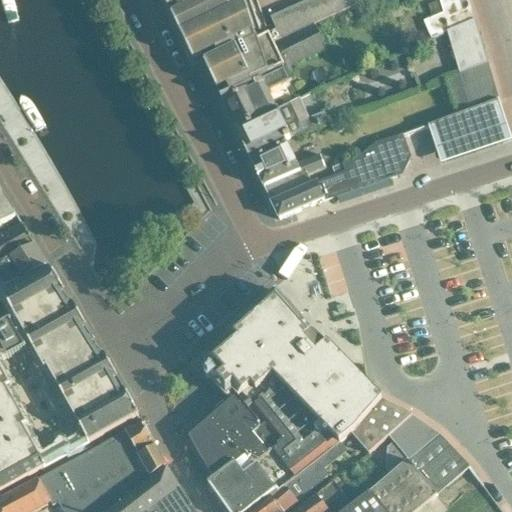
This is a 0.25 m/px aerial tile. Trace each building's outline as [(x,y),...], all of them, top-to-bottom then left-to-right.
[(243,0),(163,0),(193,62),(255,33),(243,0)] [(314,26),(325,21),(315,0),(313,0),(304,4),(314,26)] [(315,0),(325,21),(336,16),(329,0),(315,0)] [(329,0),(336,16),(348,11),(342,0),(329,0)] [(342,0),(348,11),(359,6),(356,0),(342,0)] [(427,31),(471,10),(468,0),(464,0),(431,15),(432,19),(424,23),(427,31)] [(431,15),(464,0),(438,0),(439,2),(427,7),(431,15)] [(303,31),(314,26),(304,4),(293,9),(303,31)] [(292,36),(303,31),(293,9),(282,14),(292,36)] [(448,35),(475,22),(471,10),(427,31),(431,39),(448,35)] [(280,41),(292,36),(282,14),(271,19),(280,41)] [(459,76),(488,65),(475,22),(448,35),(459,76)] [(275,45),(287,69),(326,50),(314,26),(275,45)] [(253,85),(286,70),(269,35),(204,66),(223,103),(255,88),(253,85)] [(488,65),(459,76),(459,77),(446,82),(459,119),(500,104),(488,65)] [(291,83),(286,72),(286,71),(286,70),(253,85),(255,88),(223,103),(236,131),(277,112),(269,93),(291,83)] [(312,91),(300,98),(311,118),(324,111),(312,91)] [(249,159),(285,142),(329,125),(325,115),(309,121),(300,101),(277,112),(236,131),(249,159)] [(511,141),(500,104),(459,119),(430,127),(442,164),(511,141)] [(311,187),(271,205),(280,222),(325,203),(397,179),(396,175),(400,173),(407,160),(400,138),(374,147),(358,161),(333,170),(336,177),(311,187)] [(271,205),(311,187),(308,177),(325,171),(320,158),(295,168),(285,142),(249,159),(271,205)] [(0,190),(0,227),(17,218),(0,190)] [(0,268),(35,248),(22,227),(0,239),(0,268)] [(0,268),(0,280),(5,290),(48,268),(35,248),(0,268)] [(118,380),(103,358),(99,349),(51,272),(0,300),(0,495),(139,418),(118,380)] [(320,339),(310,332),(277,294),(229,336),(231,338),(203,361),(210,368),(204,374),(209,380),(226,399),(233,392),(238,398),(280,451),(272,458),(271,457),(261,464),(258,467),(280,493),(285,489),(340,445),(351,436),(351,437),(355,434),(382,403),(323,341),(320,339)] [(252,456),(261,464),(271,457),(272,458),(280,451),(238,398),(189,439),(213,482),(208,486),(209,487),(252,456)] [(382,438),(413,418),(382,403),(355,434),(351,437),(364,452),(373,444),(382,438)] [(439,437),(427,428),(413,418),(382,438),(373,444),(364,452),(368,457),(389,439),(393,445),(388,449),(386,471),(390,475),(405,463),(439,437)] [(110,511),(165,468),(155,448),(142,425),(37,483),(50,505),(51,505),(53,508),(58,505),(62,511),(110,511)] [(470,470),(455,454),(439,437),(405,463),(390,475),(367,494),(351,507),(345,511),(415,511),(434,497),(454,481),(470,470)] [(247,511),(286,511),(296,504),(329,478),(324,472),(347,453),(340,445),(285,489),(280,493),(278,495),(276,492),(247,511)] [(261,464),(252,456),(209,487),(226,511),(247,511),(276,492),(278,495),(280,493),(258,467),(261,464)] [(149,511),(179,491),(167,470),(151,483),(112,511),(149,511)] [(0,511),(38,511),(50,505),(37,483),(7,499),(0,502),(0,511)] [(345,511),(351,507),(333,484),(316,497),(296,511),(345,511)] [(193,511),(192,510),(179,491),(149,511),(193,511)] [(446,511),(434,497),(415,511),(446,511)]
